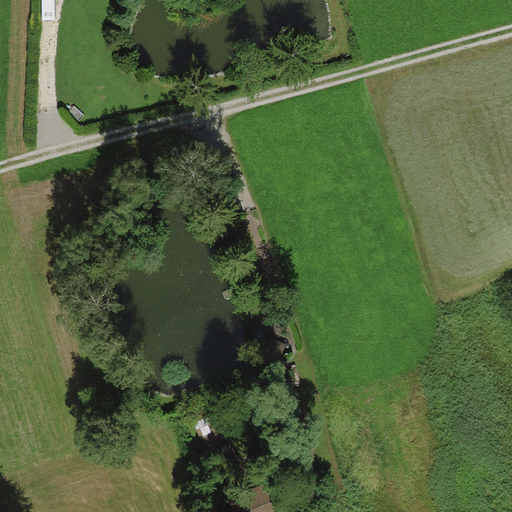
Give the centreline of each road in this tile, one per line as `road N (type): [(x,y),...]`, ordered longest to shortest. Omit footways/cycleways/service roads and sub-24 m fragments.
road 1 (track): [(0,170),(511,33)]
road 2 (track): [(274,285),(214,111)]
